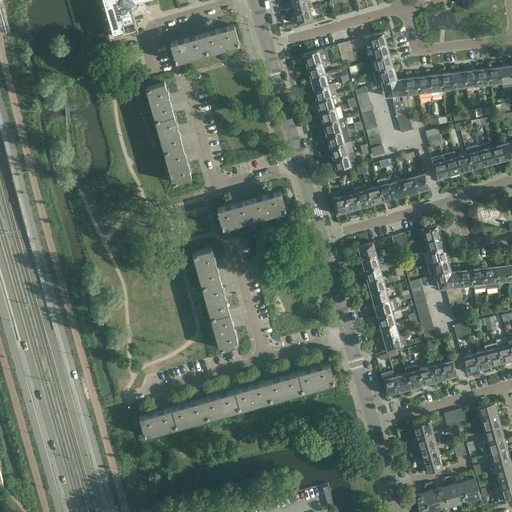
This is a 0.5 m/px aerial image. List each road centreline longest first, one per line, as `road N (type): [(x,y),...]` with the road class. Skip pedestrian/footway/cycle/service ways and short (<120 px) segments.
road 1 (tertiary): [(112,511),(0,98)]
road 2 (secondary): [(100,511),(0,148)]
road 3 (secondary): [(0,258),(72,511)]
road 4 (tertiary): [(0,303),(58,511)]
road 5 (residential): [(300,160),(211,181),(183,78)]
road 6 (residential): [(440,203),(420,140),(395,147),(378,95)]
road 7 (residential): [(511,39),(415,53),(401,8)]
road 8 (unclassified): [(268,46),(401,8)]
road 9 (residential): [(155,71),(145,37),(152,23),(236,0)]
road 10 (residential): [(372,422),(504,385)]
road 11 (residential): [(139,393),(266,356)]
road 12 (residential): [(321,237),(440,203)]
